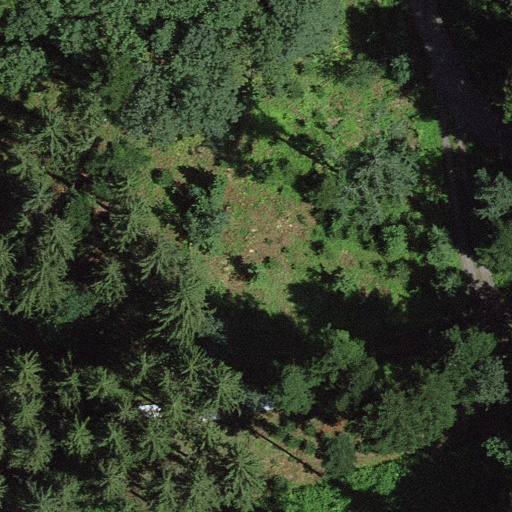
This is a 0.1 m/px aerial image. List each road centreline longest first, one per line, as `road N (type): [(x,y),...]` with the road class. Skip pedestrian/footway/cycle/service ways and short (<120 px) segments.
road 1 (track): [(396,21),(511,463)]
road 2 (track): [(511,132),(477,110),(396,21),(389,0)]
